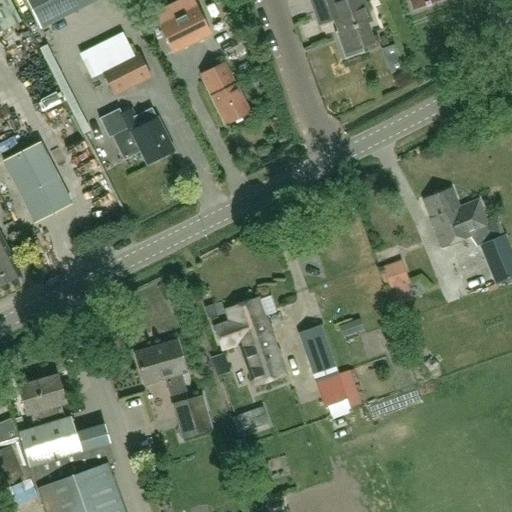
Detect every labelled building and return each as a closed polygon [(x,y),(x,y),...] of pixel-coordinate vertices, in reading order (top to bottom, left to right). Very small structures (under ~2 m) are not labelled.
[(0,0),(0,33),(21,23),(8,0),(0,0)] [(334,21),(338,34),(334,35),(344,61),(363,54),(361,49),(374,44),(367,25),(370,23),(361,0),(351,0),(339,4),(337,0),(310,0),(320,26),(334,21)] [(409,0),(413,10),(441,0),(409,0)] [(159,27),(173,53),(209,35),(195,8),(159,27)] [(390,43),(374,47),(378,65),(394,61),(390,43)] [(103,73),(114,97),(150,79),(138,55),(103,73)] [(236,85),(226,64),(216,68),(202,76),(212,97),(211,98),(226,126),(251,114),(236,85)] [(118,110),(99,119),(108,138),(112,136),(114,140),(126,134),(128,138),(132,136),(147,166),(173,153),(156,119),(154,121),(149,110),(139,115),(141,117),(136,120),(131,111),(121,116),(118,110)] [(41,145),(4,164),(35,224),(72,205),(41,145)] [(478,201),(460,208),(451,188),(423,200),(443,249),(471,237),(471,236),(490,228),(478,201)] [(0,273),(6,285),(21,276),(0,235),(0,273)] [(511,251),(506,236),(479,247),(495,286),(511,279),(511,251)] [(391,290),(408,284),(410,284),(401,260),(383,267),(385,273),(381,275),(385,286),(389,284),(391,290)] [(221,350),(270,332),(258,299),(227,310),(231,322),(214,328),(221,350)] [(213,305),(205,308),(209,319),(217,315),(213,305)] [(348,323),(352,334),(364,330),(360,319),(348,323)] [(315,382),(337,375),(333,364),(320,327),(299,334),(311,372),(315,382)] [(285,376),(270,332),(221,350),(222,351),(238,345),(253,386),(285,376)] [(176,342),(135,354),(144,385),(165,379),(170,396),(186,391),(181,374),(185,373),(176,342)] [(315,382),(324,408),(346,400),(339,380),(357,374),(355,368),(337,375),(315,382)] [(306,373),(286,381),(292,395),(311,387),(306,373)] [(57,377),(18,389),(27,417),(31,416),(35,428),(63,419),(60,407),(66,405),(57,377)] [(201,397),(173,405),(183,438),(211,430),(201,397)] [(243,432),(268,424),(262,407),(237,416),(243,432)] [(71,433),(76,453),(103,446),(98,426),(71,433)] [(32,429),(21,433),(24,443),(25,448),(38,444),(32,429)] [(29,467),(22,444),(0,451),(0,488),(28,479),(23,469),(29,467)] [(126,511),(110,462),(42,487),(49,511),(126,511)]
